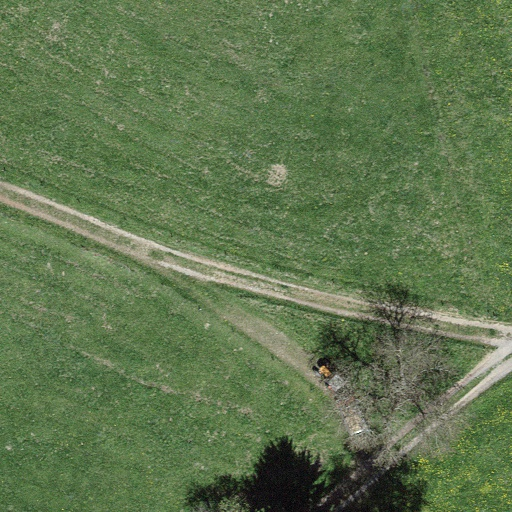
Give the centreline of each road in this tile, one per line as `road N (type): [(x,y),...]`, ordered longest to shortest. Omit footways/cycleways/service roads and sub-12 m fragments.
road 1 (track): [(406,453),(176,258),(0,194)]
road 2 (track): [(176,258),(511,339)]
road 3 (unclassified): [(327,511),(511,356)]
